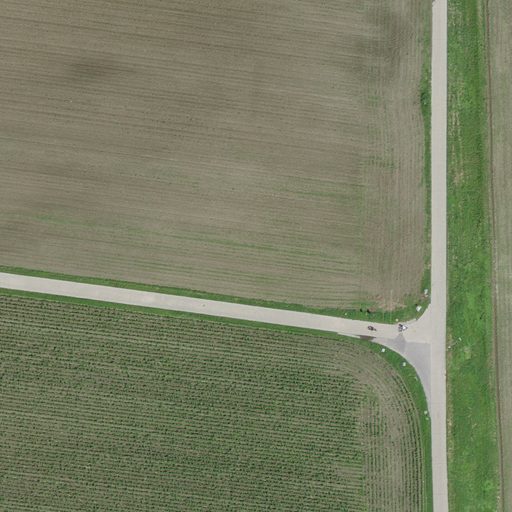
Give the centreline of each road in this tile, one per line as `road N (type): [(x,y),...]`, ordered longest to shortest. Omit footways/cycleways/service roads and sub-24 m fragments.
road 1 (unclassified): [(436,341),(0,282)]
road 2 (unclassified): [(436,341),(439,0)]
road 3 (unclassified): [(440,511),(436,341)]
